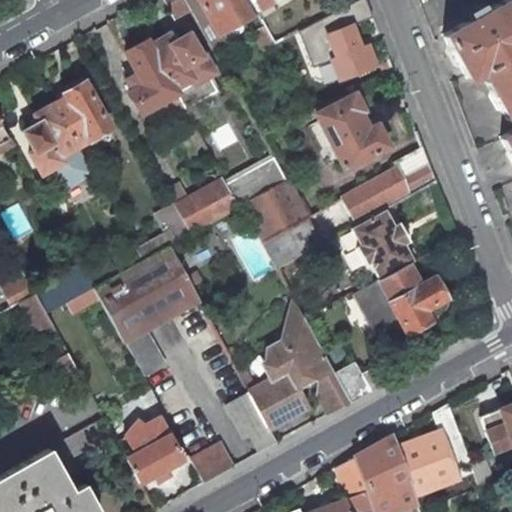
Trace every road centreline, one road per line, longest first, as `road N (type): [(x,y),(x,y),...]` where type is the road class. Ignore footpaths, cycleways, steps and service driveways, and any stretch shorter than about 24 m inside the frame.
road 1 (residential): [(201,511),(511,335)]
road 2 (residential): [(511,313),(392,0)]
road 3 (unknown): [(249,462),(175,327)]
